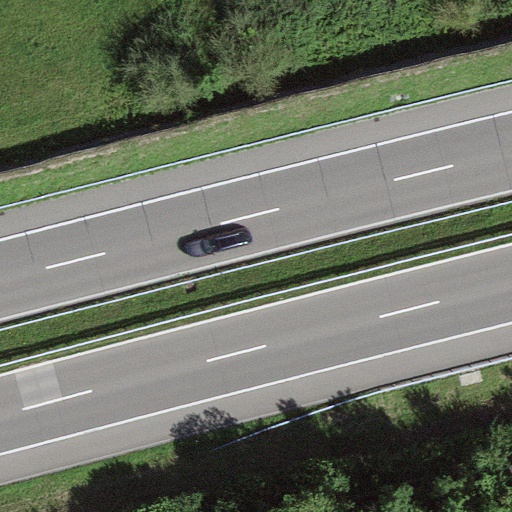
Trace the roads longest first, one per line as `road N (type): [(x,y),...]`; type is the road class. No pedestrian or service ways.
road 1 (motorway): [(0,418),(511,287)]
road 2 (motorway): [(511,152),(0,281)]
